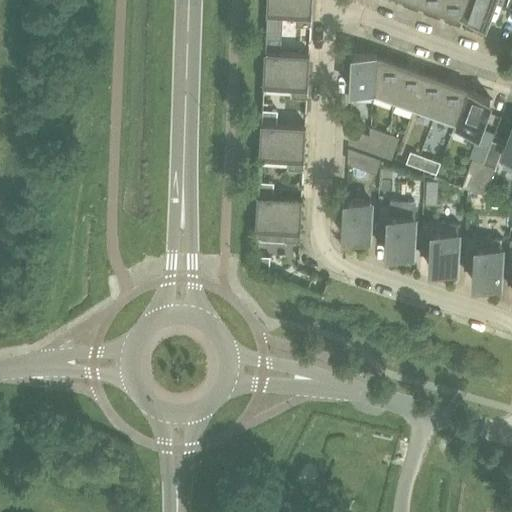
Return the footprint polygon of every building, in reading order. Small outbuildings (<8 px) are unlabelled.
[(267,0),(267,12),(268,12),(269,8),(297,10),(296,24),(311,25),(312,0),(267,0)] [(443,0),(441,8),(461,15),(466,0),(443,0)] [(466,0),(461,15),(484,23),(492,0),(466,0)] [(267,37),(266,50),(281,50),(281,38),(267,37)] [(310,52),(281,50),(266,50),(265,50),(263,84),(265,84),(265,80),(293,82),(292,96),(308,97),(310,52)] [(352,91),(372,92),(384,58),(377,56),(377,53),(354,52),(353,73),(352,73),(352,75),(353,75),(352,91)] [(405,66),(384,58),(372,92),(375,92),(393,99),(405,66)] [(426,74),(405,66),(393,99),(414,106),(426,74)] [(414,106),(435,114),(447,81),(426,74),(414,106)] [(454,125),(455,125),(468,89),(447,81),(435,114),(455,121),(454,125)] [(491,97),(468,89),(455,125),(477,134),(491,97)] [(262,122),(277,122),(278,110),(263,109),(262,122)] [(289,168),(302,169),(304,169),(306,124),(277,122),(262,122),(261,121),(259,156),(261,156),(261,152),(289,154),(289,168)] [(377,151),(383,153),(391,134),(371,127),(371,135),(370,135),(382,139),(377,151)] [(370,135),(371,135),(350,128),(350,141),(377,151),(382,139),(370,135)] [(391,134),(383,153),(391,156),(398,136),(391,134)] [(380,159),(349,147),(349,161),(376,171),(380,159)] [(416,165),(420,153),(410,150),(406,161),(416,165)] [(420,153),(416,165),(425,168),(429,157),(420,153)] [(462,186),(474,189),(484,161),(472,157),(462,186)] [(484,161),(474,189),(486,193),(496,166),(484,161)] [(426,178),(425,202),(437,202),(438,178),(426,178)] [(259,193),(273,194),(274,182),(260,181),(259,193)] [(300,241),(303,196),(273,194),(259,193),(258,193),(256,228),(258,228),(258,224),(286,226),(285,240),(300,241)] [(371,199),(347,198),(345,237),(369,238),(371,199)] [(377,241),(389,241),(388,253),(412,254),(414,215),(415,201),(391,199),(391,204),(379,204),(377,232),(377,241)] [(422,220),(421,248),(433,248),(432,269),(456,270),(458,221),(422,220)] [(476,263),(476,268),(475,284),(499,285),(502,236),(466,235),(464,263),(476,263)] [(256,266),(270,273),(271,256),(256,255),(256,266)]
